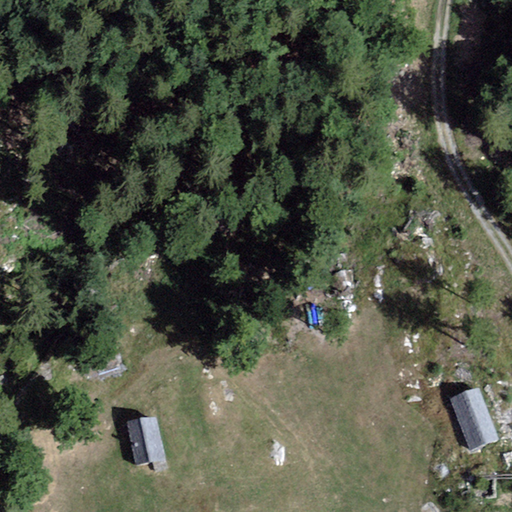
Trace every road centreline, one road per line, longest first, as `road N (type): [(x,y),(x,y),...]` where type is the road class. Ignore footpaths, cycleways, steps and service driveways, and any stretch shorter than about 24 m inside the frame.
road 1 (track): [(156,375),(181,359),(220,372),(299,450),(391,511)]
road 2 (track): [(444,0),(443,132),(511,261)]
